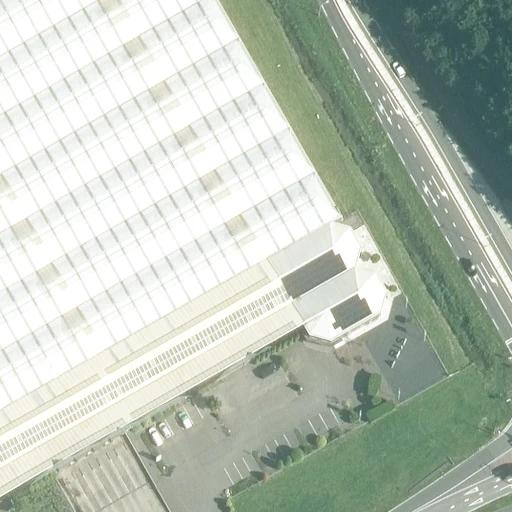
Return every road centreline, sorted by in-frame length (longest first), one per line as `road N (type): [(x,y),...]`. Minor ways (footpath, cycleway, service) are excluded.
road 1 (primary): [(326,0),(511,344)]
road 2 (primary): [(511,264),(354,0)]
